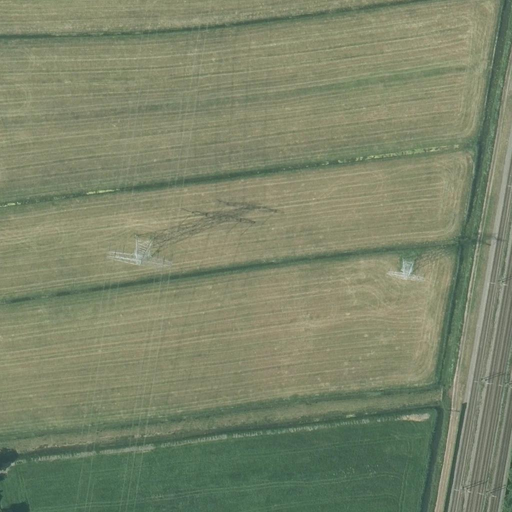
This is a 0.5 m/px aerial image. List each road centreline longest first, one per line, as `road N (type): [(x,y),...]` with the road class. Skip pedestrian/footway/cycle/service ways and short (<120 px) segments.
road 1 (track): [(437,511),(511,57)]
road 2 (track): [(0,451),(455,392)]
